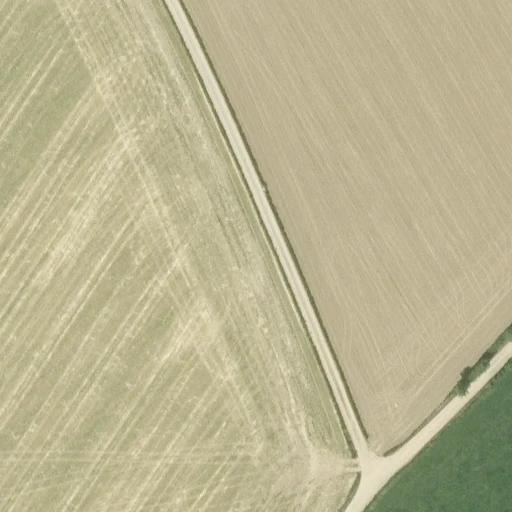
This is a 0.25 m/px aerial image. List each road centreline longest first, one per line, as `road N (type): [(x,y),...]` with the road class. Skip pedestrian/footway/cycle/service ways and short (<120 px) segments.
road 1 (track): [(171,0),(375,478)]
road 2 (unclassified): [(375,478),(511,346)]
